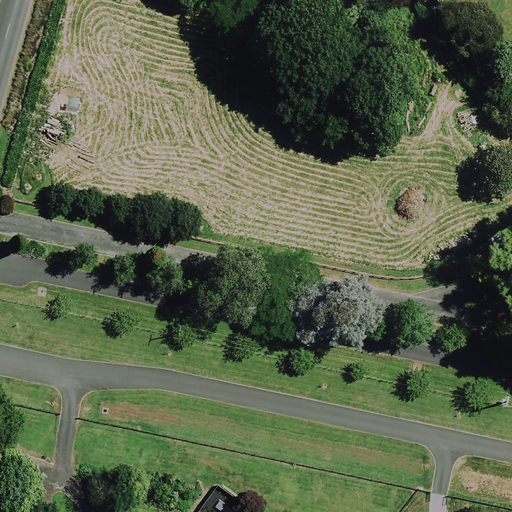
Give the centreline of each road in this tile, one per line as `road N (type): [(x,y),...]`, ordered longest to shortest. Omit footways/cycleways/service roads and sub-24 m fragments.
road 1 (unknown): [(0,232),(511,340)]
road 2 (residential): [(0,353),(511,454)]
